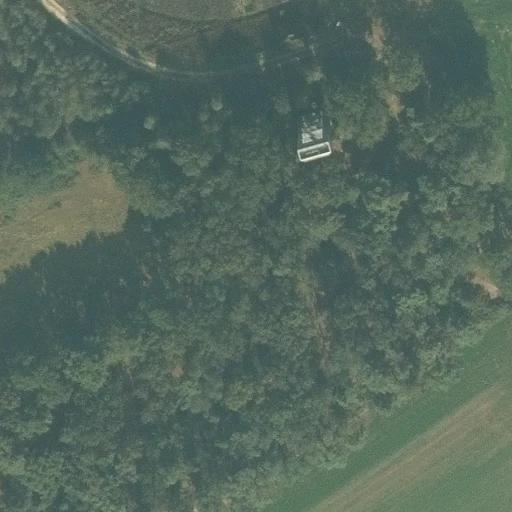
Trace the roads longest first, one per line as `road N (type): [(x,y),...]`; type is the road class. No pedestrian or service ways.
road 1 (track): [(44,0),(100,46),(165,74),(227,75),(351,44),(406,58)]
road 2 (track): [(406,58),(438,79),(452,101),(511,245)]
